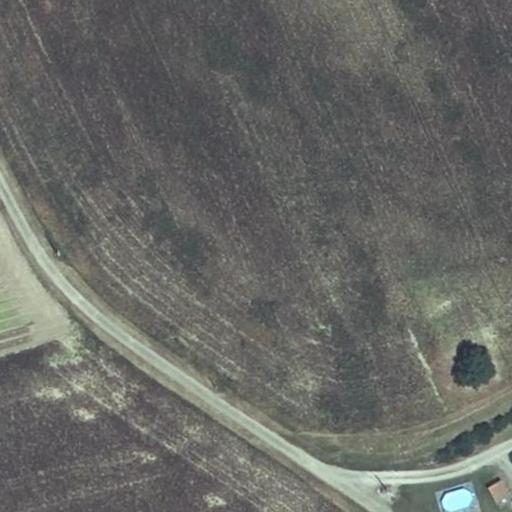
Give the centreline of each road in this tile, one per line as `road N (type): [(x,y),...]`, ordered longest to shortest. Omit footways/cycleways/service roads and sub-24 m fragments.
road 1 (unclassified): [(0,185),(58,278),(90,310),(377,511)]
road 2 (unknown): [(340,485),(511,449)]
